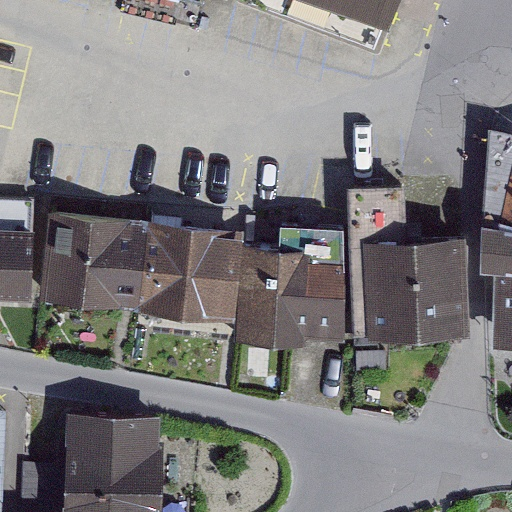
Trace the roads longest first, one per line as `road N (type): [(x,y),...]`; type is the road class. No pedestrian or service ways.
road 1 (residential): [(511,0),(472,76),(369,110),(290,117),(76,70),(0,5)]
road 2 (residential): [(398,444),(0,367)]
